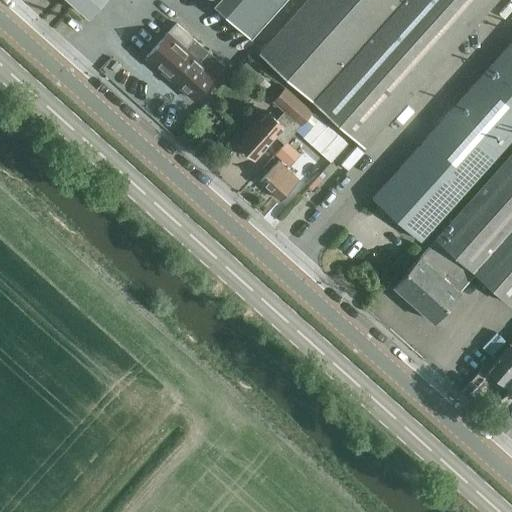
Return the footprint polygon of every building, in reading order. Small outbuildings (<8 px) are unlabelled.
[(71,0),(88,15),(101,0),(216,0),(213,4),(250,37),(283,0),(71,0)] [(364,146),(493,0),(306,0),(260,53),(364,146)] [(146,56),(162,70),(183,46),(176,40),(185,31),(175,23),(146,56)] [(511,40),(413,152),(372,197),(421,241),(461,195),(511,137),(511,40)] [(183,46),(162,70),(177,84),(199,60),(198,59),(206,51),(198,44),(190,53),(183,46)] [(199,60),(177,84),(193,98),(223,65),(214,58),(206,67),(199,60)] [(310,115),(285,93),(277,102),(286,110),(276,121),(268,114),(259,123),(256,120),(244,134),(247,136),(239,145),(253,158),(274,134),(284,143),(296,130),(310,115)] [(310,115),(296,130),(331,162),(348,144),(328,126),(326,127),(318,120),(317,121),(310,115)] [(511,151),(436,237),(438,238),(474,271),(511,304),(511,303),(511,151)] [(278,161),(260,181),(280,199),(298,179),(278,161)] [(420,255),(393,284),(433,320),(459,290),(458,289),(474,271),(438,238),(422,256),(420,255)] [(511,342),(487,370),(504,385),(511,375),(511,342)]
